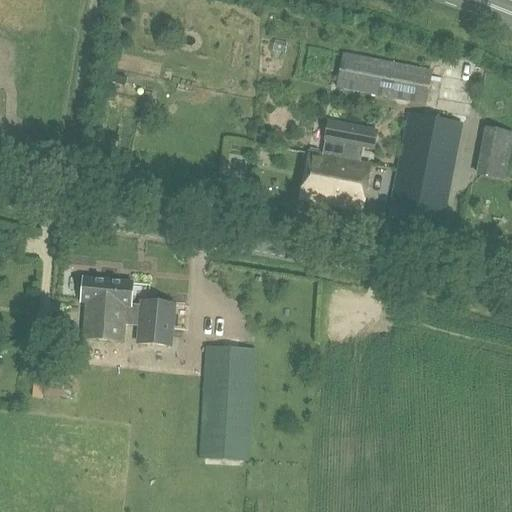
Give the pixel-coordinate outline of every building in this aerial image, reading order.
[(425,106),(432,73),(344,55),(337,88),(425,106)] [(463,124),(408,113),(388,217),(443,228),(463,124)] [(325,142),(322,157),(355,163),(355,162),(358,147),(372,150),(375,131),(326,122),(323,141),(325,142)] [(511,133),(486,128),(476,176),(505,182),(511,145),(511,133)] [(322,157),(308,155),(301,200),(362,210),(370,165),(355,162),(355,163),(322,157)] [(141,318),(140,320),(138,344),(170,347),(174,305),(142,303),(141,307),(131,306),(133,284),(84,279),(81,303),(87,304),(89,304),(89,299),(100,300),(98,316),(111,317),(111,321),(122,323),(122,318),(125,319),(126,316),(141,318)] [(123,343),(125,319),(122,318),(122,323),(111,321),(111,317),(98,316),(100,300),(89,299),(89,304),(87,304),(84,339),(123,343)] [(256,351),(206,348),(199,460),(249,463),(256,351)] [(84,404),(193,403),(192,359),(84,360),(84,404)] [(46,369),(43,396),(70,399),(73,372),(46,369)] [(122,439),(122,415),(91,416),(91,440),(122,439)] [(165,420),(164,455),(190,456),(192,421),(165,420)] [(81,460),(80,483),(183,487),(184,465),(81,460)]
